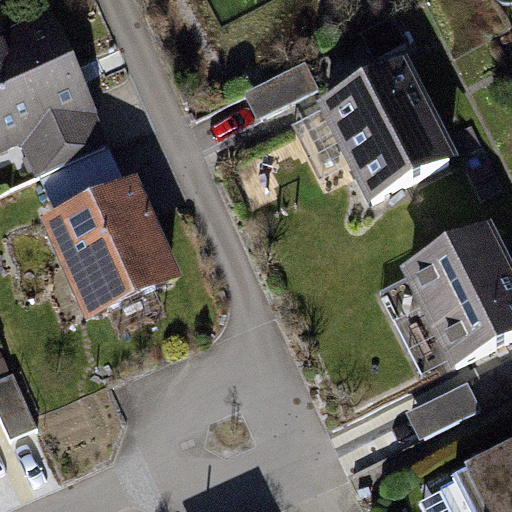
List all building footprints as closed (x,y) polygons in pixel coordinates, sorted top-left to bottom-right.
[(46,17),(0,37),(0,164),(94,122),(46,17)] [(387,73),(297,130),(356,225),(447,168),(387,73)] [(265,117),(314,97),(306,76),(257,95),(265,117)] [(130,187),(33,228),(77,330),(174,289),(130,187)] [(511,300),(477,231),(387,277),(436,374),(511,335),(511,300)] [(471,383),(410,411),(426,443),(486,415),(471,383)] [(511,511),(511,464),(457,492),(466,511),(511,511)]
